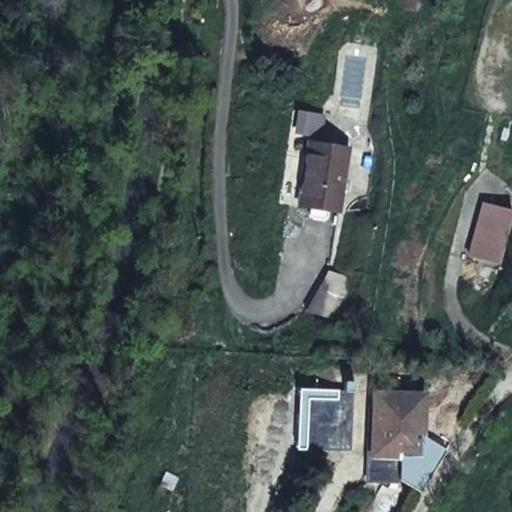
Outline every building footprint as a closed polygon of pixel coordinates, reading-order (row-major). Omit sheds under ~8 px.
[(305,140),(296,205),(340,212),(350,147),(305,140)] [(511,210),(484,203),(470,257),(499,265),(511,215),(511,210)] [(330,271),(307,310),(341,321),(353,278),(330,271)] [(372,423),(371,455),(422,457),(424,394),(381,393),(380,423),(372,423)] [(381,393),(373,393),(372,423),(380,423),(381,393)]
